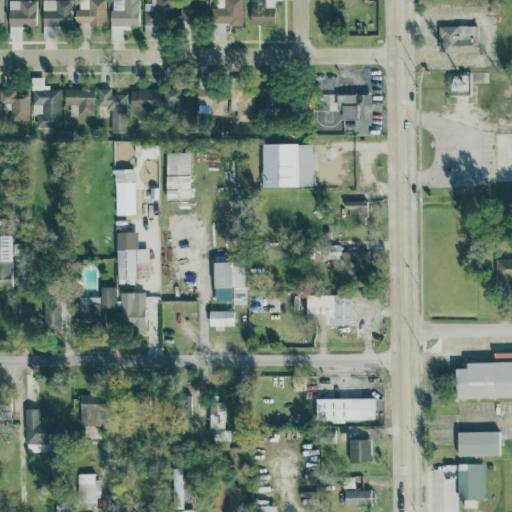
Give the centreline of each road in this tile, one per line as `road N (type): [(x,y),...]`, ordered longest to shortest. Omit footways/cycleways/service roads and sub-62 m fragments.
road 1 (secondary): [(401,0),(406,511)]
road 2 (residential): [(0,359),(404,358)]
road 3 (residential): [(0,55),(401,54)]
